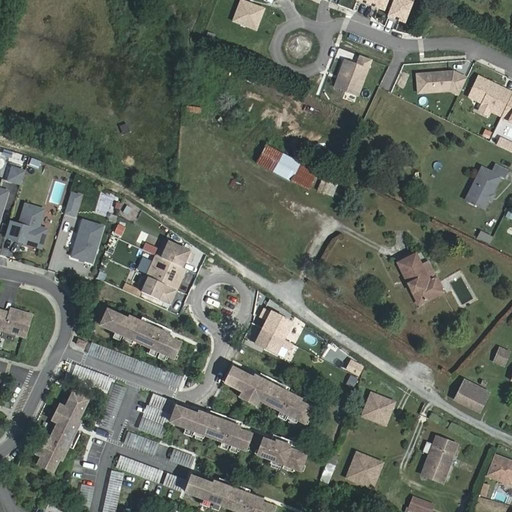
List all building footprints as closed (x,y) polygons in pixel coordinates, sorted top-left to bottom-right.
[(233,21),(257,30),(264,9),(241,1),(233,21)] [(335,87),(358,96),(372,60),(360,55),(357,65),(345,60),(335,87)] [(417,75),(418,94),(450,91),(459,95),(467,78),(453,72),(417,75)] [(502,117),(511,94),(511,93),(479,77),(469,97),(482,103),(481,107),(490,111),(502,117)] [(185,112),(199,116),(201,109),(186,106),(185,112)] [(488,116),(490,111),(481,107),(479,111),(488,116)] [(256,163),(290,181),(301,163),(266,145),(256,163)] [(309,191),(319,172),(301,163),(290,181),(309,191)] [(481,168),(465,201),(484,210),(500,178),(503,180),(507,172),(495,166),(491,173),(481,168)] [(8,182),(21,186),(25,173),(12,169),(8,182)] [(331,198),(338,185),(323,178),(317,190),(331,198)] [(0,221),(9,194),(0,191),(0,221)] [(80,198),(70,195),(68,203),(78,206),(80,198)] [(78,206),(68,203),(64,216),(74,219),(78,206)] [(44,212),(26,207),(15,242),(41,250),(47,232),(38,229),(44,212)] [(103,229),(82,223),(71,260),(92,266),(103,229)] [(481,232),(478,238),(490,244),(493,238),(481,232)] [(416,292),(421,303),(443,292),(436,278),(430,281),(416,254),(398,264),(413,294),(416,292)] [(33,314),(7,306),(6,311),(0,309),(0,328),(26,336),(33,314)] [(268,322),(264,329),(284,340),(292,324),(287,321),(287,320),(265,309),(264,313),(266,314),(263,319),(268,322)] [(175,361),(182,345),(109,313),(102,328),(175,361)] [(284,340),(264,329),(260,337),(257,336),(256,340),(253,339),(252,342),(277,355),(281,346),(289,350),(292,344),(284,340)] [(84,349),(86,344),(78,340),(76,345),(84,349)] [(179,389),(183,377),(92,343),(88,355),(179,389)] [(499,348),(492,364),(504,369),(511,352),(499,348)] [(306,426),(314,411),(234,370),(227,385),(306,426)] [(490,393),(465,380),(454,400),(480,413),(490,393)] [(114,384),(100,426),(110,429),(124,387),(114,384)] [(362,416),(386,425),(395,402),(371,393),(362,416)] [(38,466),(53,474),(89,402),(74,395),(38,466)] [(244,452),(250,436),(175,409),(169,424),(244,452)] [(443,483),(457,445),(437,437),(422,475),(443,483)] [(300,473),(305,457),(263,441),(257,457),(300,473)] [(328,484),(339,457),(331,453),(319,480),(328,484)] [(372,488),(383,463),(357,453),(347,478),(372,488)] [(156,483),(161,471),(120,455),(116,467),(156,483)] [(511,461),(494,455),(486,475),(511,485),(511,481),(511,461)] [(103,511),(116,511),(122,473),(109,471),(103,511)] [(232,511),(275,511),(276,510),(192,479),(186,495),(232,511)] [(431,511),(434,505),(413,497),(408,509),(416,511),(431,511)]
